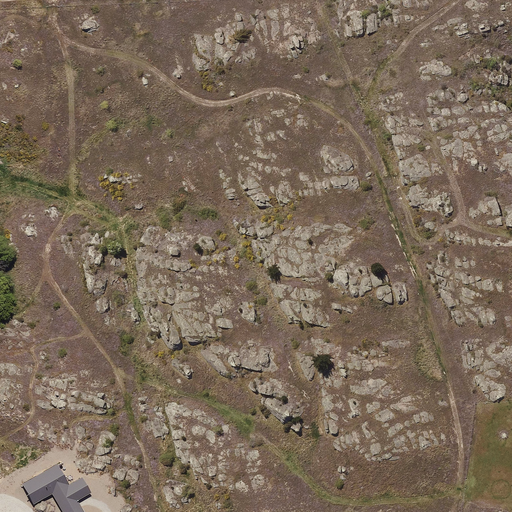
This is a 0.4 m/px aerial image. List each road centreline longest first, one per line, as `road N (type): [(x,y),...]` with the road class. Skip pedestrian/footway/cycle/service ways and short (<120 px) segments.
road 1 (track): [(451,511),(460,454),(448,377),(368,150),(338,117),(305,98),(277,89),(202,102),(140,61),(81,49),(59,35),(55,0)]
road 2 (track): [(59,35),(69,78),(72,198),(47,251),(46,272),(119,375),(229,409),(325,496),(441,498),(454,491)]
road 3 (track): [(0,442),(27,424),(34,348),(91,336)]
road 4 (track): [(160,511),(119,375)]
